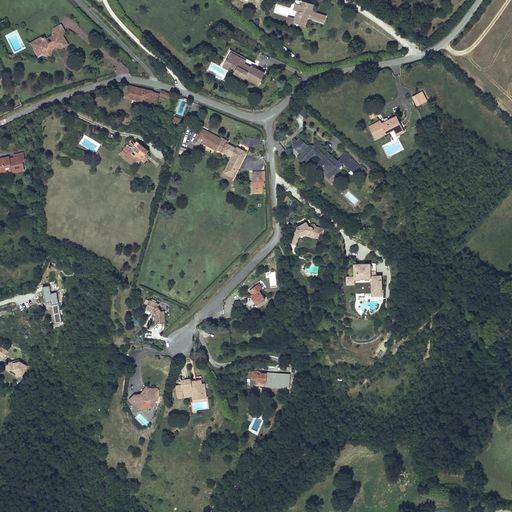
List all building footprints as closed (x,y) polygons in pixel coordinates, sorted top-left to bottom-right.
[(306,27),(308,20),(324,25),(326,19),(309,14),(310,11),(312,11),(313,7),(312,5),(304,2),(303,5),(300,4),(300,6),(297,5),(295,11),(296,11),(295,15),(298,16),(296,24),(306,27)] [(44,37),(35,41),(38,48),(36,49),(38,54),(42,52),(47,54),(52,52),(53,50),(52,48),(56,46),(57,49),(63,51),(68,48),(69,45),(66,38),(68,35),(65,27),(58,30),(55,36),(52,37),(54,43),(50,44),(48,39),(44,37)] [(248,65),(249,63),(232,55),(228,63),(230,64),(233,58),(248,65)] [(262,69),(249,63),(248,65),(233,58),(230,64),(228,63),(225,71),(227,72),(229,68),(235,71),(234,74),(238,76),(239,74),(241,74),(238,81),(248,86),(248,84),(250,82),(263,88),(268,76),(260,73),(262,69)] [(229,68),(227,72),(227,73),(233,76),(234,74),(235,71),(229,68)] [(263,88),(250,82),(248,84),(261,90),(263,88)] [(152,92),(127,84),(123,96),(149,104),(149,102),(155,104),(157,100),(150,98),(152,92)] [(171,98),(172,94),(163,90),(161,94),(171,98)] [(427,100),(422,91),(412,96),(417,105),(427,100)] [(159,94),(152,92),(150,98),(157,100),(159,94)] [(304,117),(308,113),(302,108),(299,113),(304,117)] [(401,131),(398,125),(400,124),(397,118),(382,125),(381,122),(370,127),(375,138),(386,133),(386,135),(395,131),(396,134),(401,131)] [(401,131),(396,134),(397,137),(404,133),(400,124),(398,125),(401,131)] [(228,140),(221,136),(220,138),(200,127),(192,142),(198,145),(200,141),(218,150),(219,148),(232,155),(224,170),(233,175),(245,151),(236,146),(236,147),(227,142),(228,140)] [(131,139),(123,150),(126,153),(124,156),(131,162),(132,160),(136,163),(139,159),(141,160),(143,157),(146,159),(149,155),(146,153),(149,149),(137,140),(135,142),(131,139)] [(332,175),(341,165),(339,163),(338,162),(331,156),(329,159),(325,156),(318,149),(321,146),(317,142),(313,146),(314,147),(311,150),(309,148),(308,149),(307,148),(308,147),(299,139),(297,140),(294,145),(293,146),(302,154),(298,158),(305,164),(315,154),(320,159),(322,161),(317,167),(322,172),(325,169),(332,175)] [(277,149),(281,155),(286,152),(282,146),(277,149)] [(0,158),(0,159),(0,167),(6,166),(6,165),(11,164),(12,167),(13,170),(25,167),(23,158),(25,158),(23,152),(9,156),(9,154),(0,155),(0,158)] [(358,176),(363,170),(345,154),(343,156),(347,160),(344,163),(351,169),(353,168),(357,171),(355,173),(358,176)] [(329,178),(332,175),(325,169),(322,172),(329,178)] [(264,183),(264,179),(261,179),(260,171),(253,171),(254,188),(263,187),(263,184),(264,183)] [(325,237),(326,231),(318,229),(317,227),(315,227),(313,228),(313,229),(311,229),(310,227),(308,225),(300,229),(299,234),(302,239),(306,237),(307,237),(310,235),(315,236),(316,240),(322,241),(323,236),(325,237)] [(355,267),(356,279),(347,279),(348,288),(356,287),(356,282),(372,282),(377,282),(377,291),(378,297),(383,297),(383,291),(383,279),(378,279),(377,267),(355,267)] [(61,323),(57,292),(51,293),(50,285),(43,286),(46,309),(53,308),(54,323),(61,323)] [(259,286),(249,292),(252,297),(250,298),(255,307),(264,301),(259,293),(262,291),(259,286)] [(156,318),(155,319),(156,327),(165,326),(164,314),(161,314),(158,310),(159,307),(149,303),(146,312),(152,314),(153,314),(156,318)] [(14,372),(16,376),(21,375),(26,366),(21,363),(19,366),(16,364),(15,362),(11,363),(9,362),(7,362),(5,366),(5,368),(8,370),(10,369),(14,372)] [(290,380),(292,371),(284,369),(282,379),(290,380)] [(274,393),(275,379),(265,378),(264,380),(263,382),(258,381),(258,380),(257,377),(250,377),(249,382),(252,382),(252,385),(256,386),(255,390),(268,391),(268,393),(274,393)] [(184,393),(185,393),(195,392),(196,399),(204,398),(203,388),(206,387),(206,382),(201,382),(201,379),(196,379),(196,382),(192,383),(191,380),(191,378),(181,379),(181,384),(179,384),(176,384),(178,398),(184,397),(184,393)] [(141,394),(138,394),(138,396),(134,396),(133,397),(133,400),(131,401),(134,405),(136,404),(140,408),(143,407),(144,407),(145,407),(146,407),(148,409),(151,406),(152,407),(155,403),(154,402),(159,396),(158,389),(158,388),(157,388),(147,389),(148,393),(141,394)]
